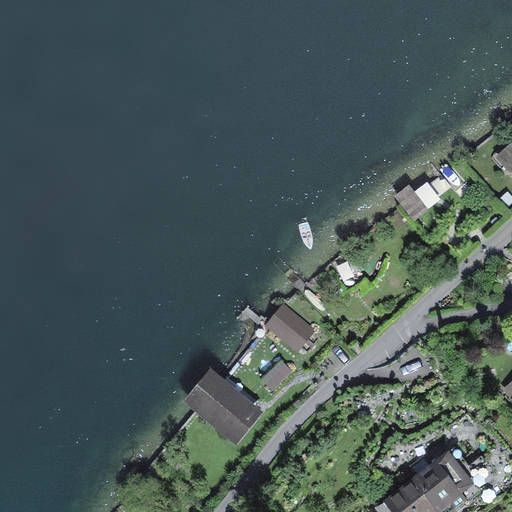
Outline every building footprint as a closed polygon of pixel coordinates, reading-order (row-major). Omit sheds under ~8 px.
[(511,147),(498,160),(511,175),(511,147)] [(270,327),(300,350),(314,332),(284,308),(270,327)] [(288,372),(280,364),(262,382),(271,390),(288,372)] [(189,407),(237,446),(261,416),(212,378),(189,407)] [(448,455),(386,507),(389,511),(443,511),(461,498),(458,496),(472,484),(448,455)]
